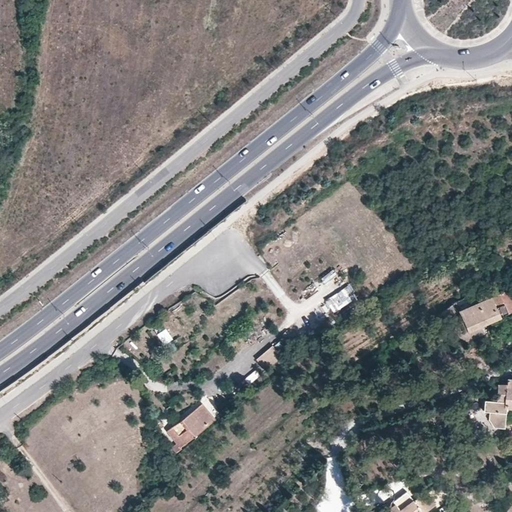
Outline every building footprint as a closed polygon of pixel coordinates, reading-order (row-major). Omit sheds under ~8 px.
[(478,300),(459,309),(471,337),(485,331),(481,324),(511,310),(511,291),(507,290),(504,288),(498,291),(493,293),(478,300)] [(457,304),(459,309),(478,300),(476,295),(457,304)] [(163,345),(173,340),(166,328),(157,333),(163,345)] [(255,358),(264,371),(280,360),(271,347),(255,358)] [(511,377),(508,377),(507,384),(500,384),(500,391),(493,391),(493,397),(488,397),(486,409),(492,409),(491,415),(507,417),(509,405),(511,405),(511,377)] [(177,442),(179,445),(194,435),(214,418),(202,403),(192,411),(183,418),(168,430),(177,442)] [(507,417),(491,415),(491,420),(496,426),(505,427),(507,417)] [(175,452),(180,447),(179,445),(177,442),(172,446),(175,452)] [(424,511),(426,511),(436,504),(427,491),(414,500),(407,491),(393,501),(395,504),(383,511),(424,511)]
